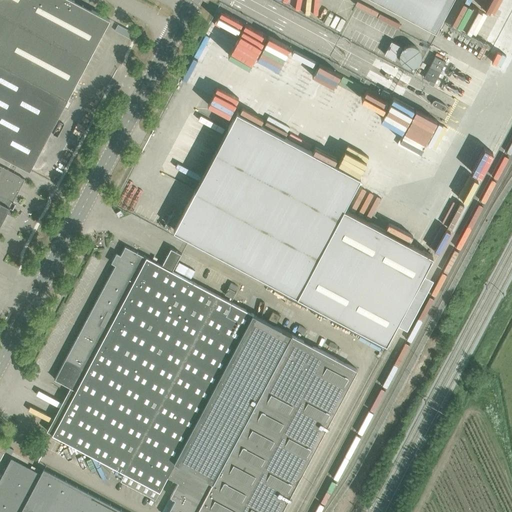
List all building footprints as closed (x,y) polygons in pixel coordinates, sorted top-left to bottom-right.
[(0,0),(0,154),(29,170),(110,19),(73,0),(0,0)] [(377,0),(435,31),(451,0),(377,0)] [(203,42),(226,52),(241,20),(218,10),(203,42)] [(257,49),(263,34),(242,25),(235,40),(257,49)] [(274,74),(288,47),(267,37),(254,63),(274,74)] [(391,41),(384,54),(395,59),(402,46),(391,41)] [(290,50),(285,62),(307,72),(312,60),(290,50)] [(421,110),(404,145),(417,152),(423,140),(427,142),(438,119),(421,110)] [(297,295),(344,208),(360,177),(237,111),(228,127),(174,229),(297,295)] [(366,112),(364,116),(373,121),(375,117),(366,112)] [(0,224),(25,179),(0,165),(0,224)] [(433,255),(344,208),(297,295),(386,342),(433,255)] [(280,511),(357,369),(275,325),(280,315),(272,311),(267,321),(172,270),(181,253),(171,248),(161,265),(125,245),(124,246),(125,246),(120,256),(117,254),(113,262),(116,263),(55,378),(54,378),(76,390),(52,434),(125,472),(120,480),(155,499),(167,476),(183,484),(175,499),(180,501),(174,511),(280,511)] [(231,282),(228,287),(236,291),(238,286),(231,282)] [(225,294),(233,298),(236,291),(228,287),(225,294)] [(299,325),(297,329),(304,333),(306,329),(299,325)] [(330,342),(328,346),(335,350),(338,346),(330,342)] [(123,511),(44,468),(39,476),(12,462),(12,461),(11,461),(12,462),(0,484),(0,496),(0,497),(0,511),(123,511)]
